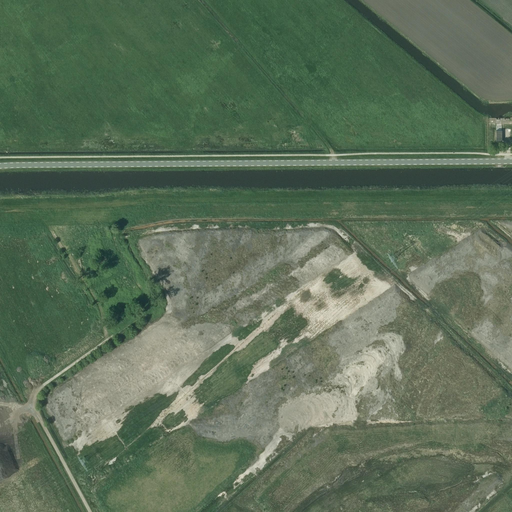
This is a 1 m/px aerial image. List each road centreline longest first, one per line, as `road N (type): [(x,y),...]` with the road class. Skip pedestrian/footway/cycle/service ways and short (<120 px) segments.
road 1 (tertiary): [(511,162),(0,166)]
road 2 (unclassified): [(88,511),(35,412),(34,395),(141,316)]
